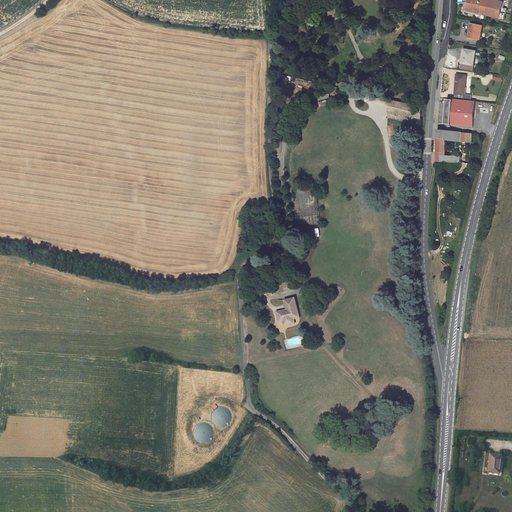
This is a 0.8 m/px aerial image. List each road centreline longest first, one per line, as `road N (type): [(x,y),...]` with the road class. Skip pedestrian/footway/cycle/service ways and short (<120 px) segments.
road 1 (secondary): [(449,381),(430,311),(424,241),(440,0)]
road 2 (primary): [(511,98),(473,225),(449,381)]
road 3 (residential): [(239,272),(249,399),(359,511)]
road 4 (track): [(267,0),(266,180),(239,272)]
road 5 (unknown): [(399,117),(354,109),(346,30),(301,0)]
road 6 (primary): [(449,381),(442,511)]
